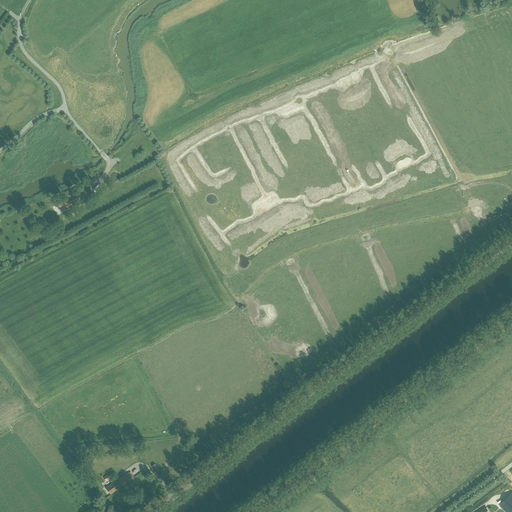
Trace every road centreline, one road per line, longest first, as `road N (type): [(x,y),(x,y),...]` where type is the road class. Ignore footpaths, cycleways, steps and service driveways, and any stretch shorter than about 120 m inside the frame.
road 1 (unclassified): [(511,244),(155,511)]
road 2 (unclassified): [(108,159),(71,118),(57,83),(24,52),(18,30),(29,0)]
